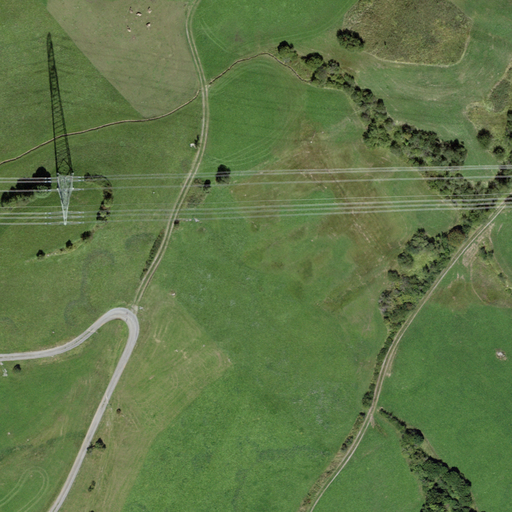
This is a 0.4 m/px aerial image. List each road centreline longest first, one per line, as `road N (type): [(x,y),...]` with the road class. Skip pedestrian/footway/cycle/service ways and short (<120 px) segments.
road 1 (track): [(305,511),(362,430),(389,351),(412,313),(511,196)]
road 2 (track): [(0,356),(72,344),(104,317),(129,316),(135,327),(52,511)]
